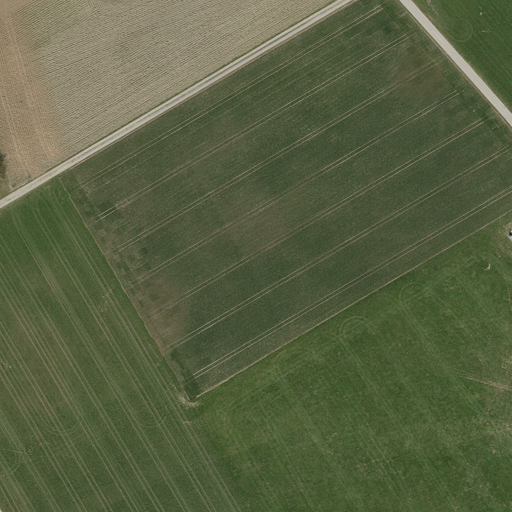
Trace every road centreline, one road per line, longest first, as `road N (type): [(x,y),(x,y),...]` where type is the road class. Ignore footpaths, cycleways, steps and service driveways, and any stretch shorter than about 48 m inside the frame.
road 1 (track): [(0,201),(345,0)]
road 2 (unclassified): [(511,127),(403,0)]
